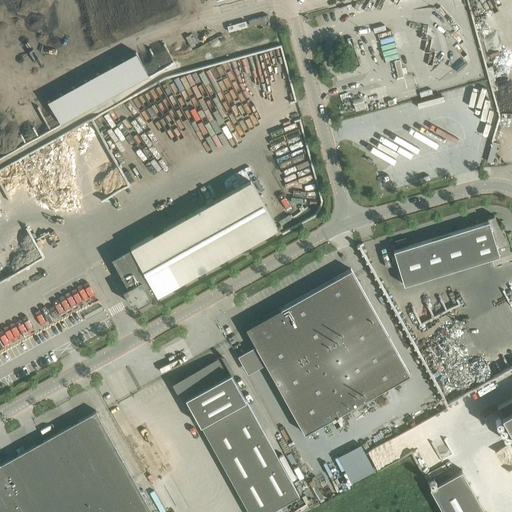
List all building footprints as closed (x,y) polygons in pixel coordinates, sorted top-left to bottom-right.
[(268,14),(249,20),(250,26),(270,20),(268,14)] [(404,76),(400,59),(394,61),(398,77),(404,76)] [(130,303),(132,302),(134,305),(137,303),(138,305),(151,298),(149,294),(155,291),(157,294),(277,228),(250,180),(130,247),(131,247),(112,258),(128,287),(123,290),(130,303)] [(488,221),(393,250),(404,284),(499,255),(498,252),(497,247),(509,243),(504,234),(503,235),(501,229),(494,215),(487,217),(488,221)] [(351,268),(245,328),(304,433),(332,418),(335,424),(342,421),(338,414),(410,374),(351,268)] [(269,511),(299,495),(222,356),(217,359),(175,382),(184,399),(185,398),(248,511),(269,511)] [(511,396),(497,405),(502,414),(501,414),(511,433),(511,396)] [(0,463),(0,511),(152,511),(96,410),(0,464),(0,463)] [(413,426),(365,449),(374,469),(418,449),(414,440),(418,437),(413,426)] [(443,511),(485,511),(462,469),(430,487),(443,511)]
